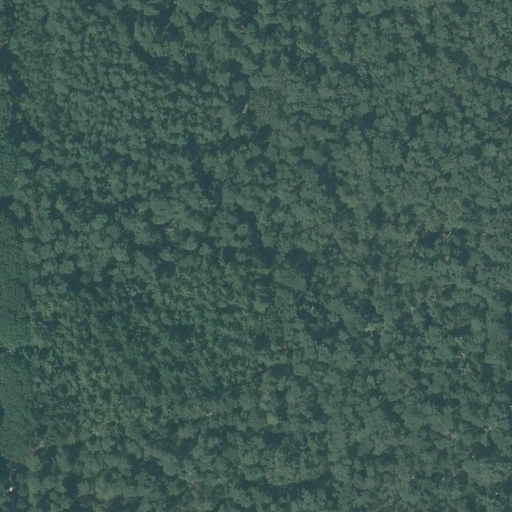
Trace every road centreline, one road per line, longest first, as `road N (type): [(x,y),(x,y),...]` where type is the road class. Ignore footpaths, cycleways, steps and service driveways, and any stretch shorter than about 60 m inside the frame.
road 1 (track): [(293,511),(270,173),(272,0)]
road 2 (unknown): [(263,400),(264,317),(243,173),(251,64),(243,0)]
road 3 (track): [(19,511),(0,135)]
